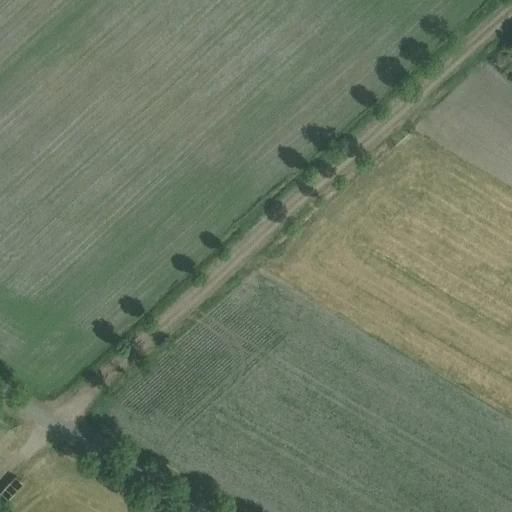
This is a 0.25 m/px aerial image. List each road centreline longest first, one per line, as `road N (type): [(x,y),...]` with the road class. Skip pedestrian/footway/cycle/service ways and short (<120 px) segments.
road 1 (track): [(511,5),(0,473)]
road 2 (unclassified): [(204,511),(0,397)]
